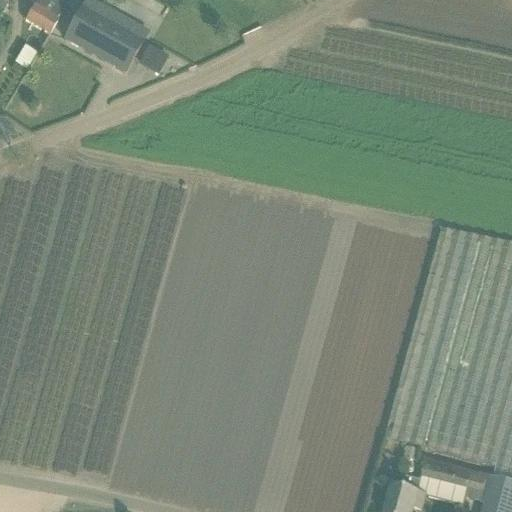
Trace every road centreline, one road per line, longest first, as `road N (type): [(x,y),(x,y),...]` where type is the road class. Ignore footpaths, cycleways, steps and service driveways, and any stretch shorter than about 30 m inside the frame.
road 1 (unclassified): [(0,162),(204,80),(346,0)]
road 2 (unclassified): [(143,511),(0,485)]
